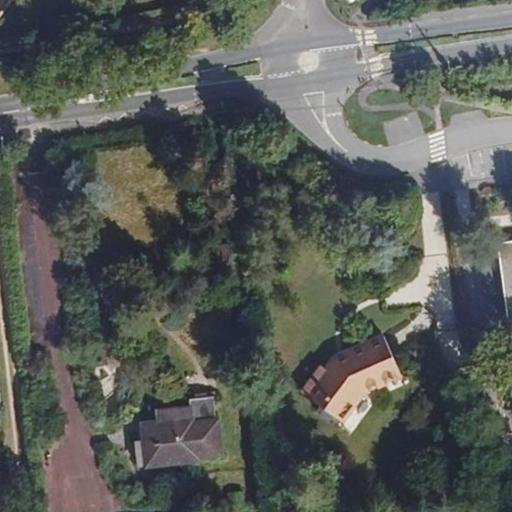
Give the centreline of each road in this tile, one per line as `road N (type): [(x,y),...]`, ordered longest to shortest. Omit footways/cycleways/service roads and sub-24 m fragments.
road 1 (unknown): [(40,108),(54,328),(96,511)]
road 2 (primary): [(0,115),(306,61)]
road 3 (residential): [(266,0),(246,17),(0,66)]
road 4 (residential): [(511,132),(377,162),(357,157),(333,139),(312,106),(306,61)]
road 5 (primary): [(306,61),(511,32)]
road 6 (unknown): [(0,323),(12,474)]
